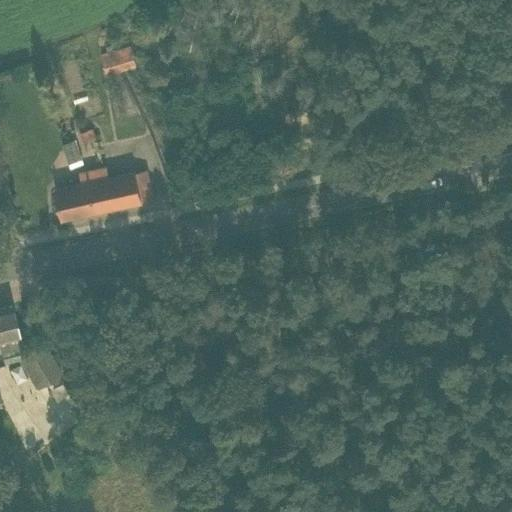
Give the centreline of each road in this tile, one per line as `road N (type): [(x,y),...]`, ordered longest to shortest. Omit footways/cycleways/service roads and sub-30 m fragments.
road 1 (tertiary): [(0,273),(511,161)]
road 2 (track): [(0,224),(22,287),(189,511)]
